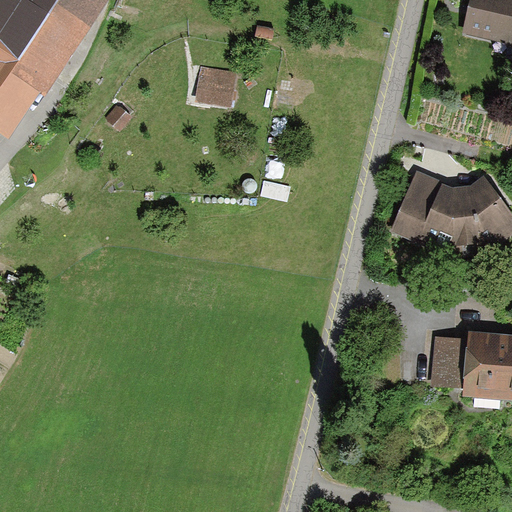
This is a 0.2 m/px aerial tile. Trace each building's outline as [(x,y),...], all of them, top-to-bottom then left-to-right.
[(0,126),(86,0),(12,0),(0,19),(0,126)] [(511,0),(469,0),(463,35),(511,44),(511,0)] [(250,37),(267,39),(268,30),(251,28),(250,37)] [(195,72),(194,103),(228,105),(230,73),(195,72)] [(105,122),(115,131),(128,115),(118,106),(105,122)] [(451,186),(419,174),(394,229),(454,256),(481,250),(511,227),(511,221),(482,177),(469,185),(451,186)] [(438,390),(511,393),(511,337),(440,334),(438,390)]
